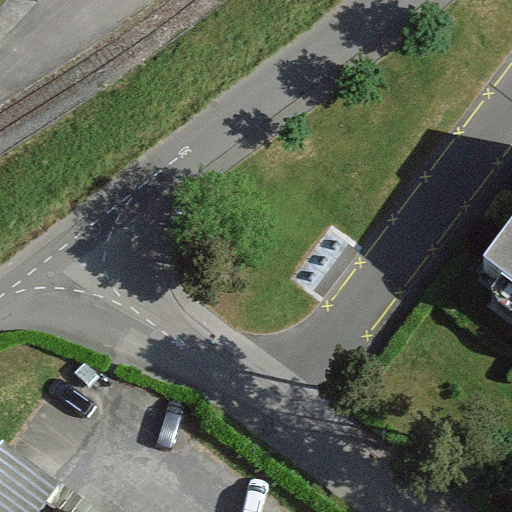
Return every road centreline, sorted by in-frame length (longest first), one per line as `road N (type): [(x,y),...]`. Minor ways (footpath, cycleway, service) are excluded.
road 1 (residential): [(262,381),(511,49)]
road 2 (residential): [(368,0),(55,249)]
road 3 (residential): [(262,381),(55,249)]
road 4 (residential): [(412,511),(262,381)]
